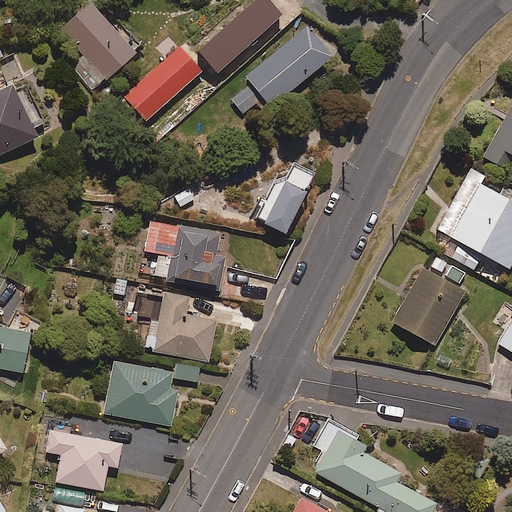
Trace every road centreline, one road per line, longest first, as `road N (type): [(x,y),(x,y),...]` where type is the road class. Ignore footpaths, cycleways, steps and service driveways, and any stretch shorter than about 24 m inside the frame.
road 1 (tertiary): [(275,369),(398,118),(429,64),(486,0)]
road 2 (residential): [(511,417),(275,369)]
road 3 (tertiary): [(197,511),(275,369)]
